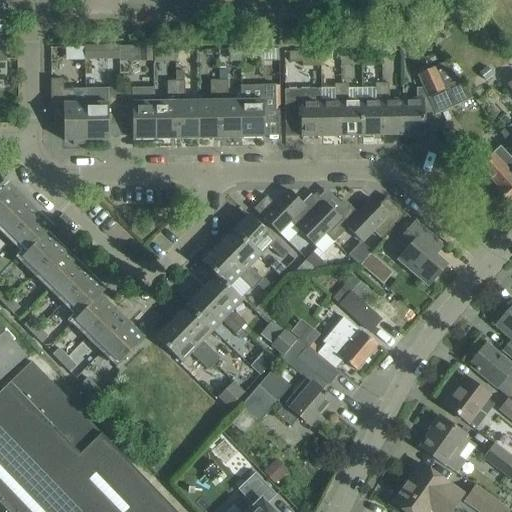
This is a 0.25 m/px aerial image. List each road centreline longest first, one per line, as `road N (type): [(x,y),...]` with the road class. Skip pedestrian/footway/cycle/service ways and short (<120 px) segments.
road 1 (residential): [(204,172),(380,173),(492,262)]
road 2 (unclassified): [(337,511),(411,364),(492,262)]
road 3 (residential): [(204,172),(201,231),(147,276),(125,269),(66,213),(44,174)]
road 4 (residential): [(109,4),(292,0)]
road 5 (residential): [(44,174),(204,172)]
road 6 (residential): [(32,138),(29,5)]
